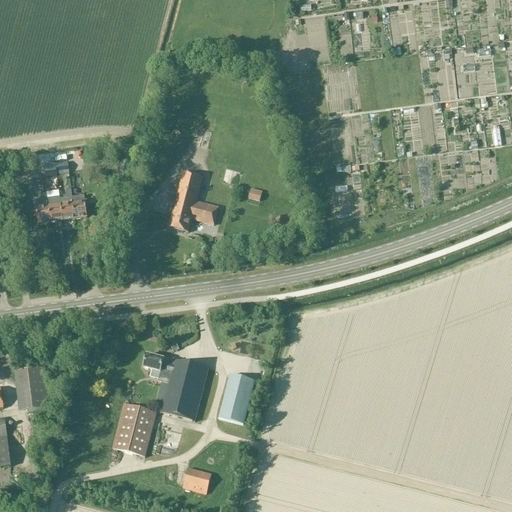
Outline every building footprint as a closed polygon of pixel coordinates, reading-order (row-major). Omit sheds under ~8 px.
[(207,150),(212,134),(195,129),(190,146),(207,150)] [(127,172),(129,162),(116,159),(114,169),(127,172)] [(56,173),(55,166),(55,165),(42,167),(44,181),(56,179),(56,173)] [(0,171),(0,185),(0,188),(9,187),(7,171),(0,171)] [(168,229),(188,234),(191,221),(214,227),(218,209),(196,204),(202,179),(183,174),(168,229)] [(41,192),(40,184),(40,181),(30,183),(31,190),(34,190),(35,193),(41,192)] [(259,203),(262,193),(250,189),(248,200),(259,203)] [(74,220),(72,199),(70,190),(66,191),(66,197),(62,197),(63,200),(60,200),(59,198),(62,222),(74,220)] [(72,199),(74,220),(87,219),(84,197),(72,199)] [(50,224),(47,200),(46,200),(46,198),(32,200),(34,211),(30,212),(31,218),(37,218),(38,225),(50,224)] [(50,224),(62,222),(59,198),(47,200),(50,224)] [(173,364),(146,356),(142,369),(151,372),(149,378),(158,381),(158,383),(167,386),(173,364)] [(173,363),(173,364),(167,386),(160,415),(194,423),(208,372),(173,363)] [(15,374),(20,414),(49,411),(44,370),(15,374)] [(230,377),(218,421),(242,427),(254,384),(230,377)] [(124,406),(112,452),(144,460),(156,414),(124,406)] [(0,469),(10,468),(4,420),(0,420),(0,469)] [(206,496),(211,476),(187,470),(182,490),(206,496)]
